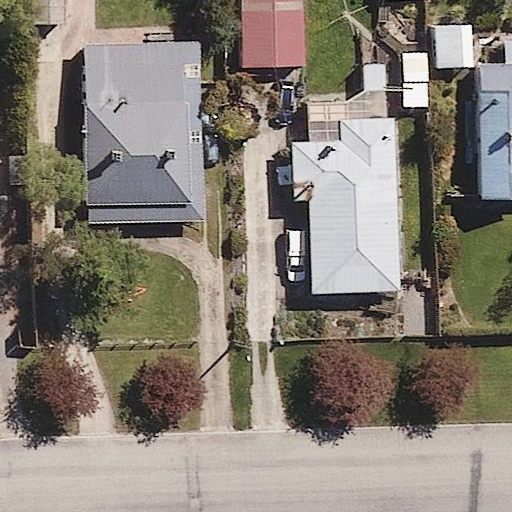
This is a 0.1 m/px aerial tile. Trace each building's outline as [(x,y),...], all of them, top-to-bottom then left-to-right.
[(61,0),(24,0),(25,28),(61,27),(61,0)] [(297,0),(237,0),(239,71),(299,69),(297,0)] [(196,43),(74,47),(83,224),(202,219),(196,43)] [(511,64),(473,65),(473,92),(481,92),(481,119),(474,119),(475,201),(511,200),(511,64)] [(390,115),(334,117),(334,141),(288,142),(289,182),(303,182),(306,292),(395,290),(390,115)]
